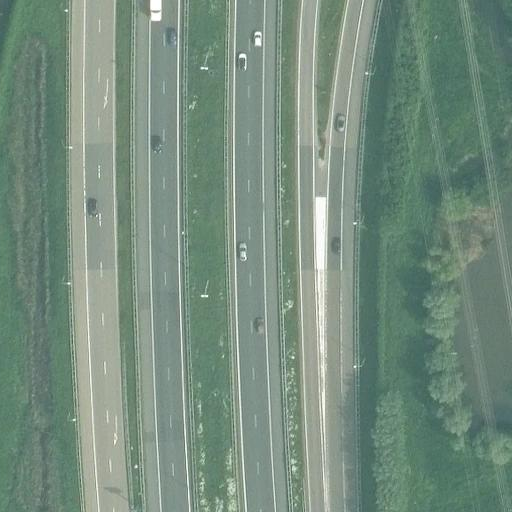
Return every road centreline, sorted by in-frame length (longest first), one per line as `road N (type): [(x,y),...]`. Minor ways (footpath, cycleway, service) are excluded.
road 1 (motorway): [(336,511),(334,199),(356,0)]
road 2 (motorway): [(322,511),(303,192),(306,0)]
road 3 (motorway): [(93,0),(93,269),(106,511)]
road 4 (motorway): [(259,511),(251,0)]
road 5 (motorway): [(164,0),(172,511)]
